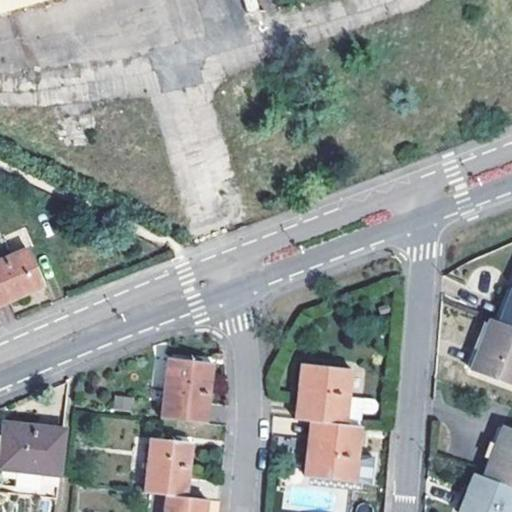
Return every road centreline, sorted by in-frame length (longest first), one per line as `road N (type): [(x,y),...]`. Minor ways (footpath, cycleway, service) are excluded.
road 1 (residential): [(404,511),(423,249),(418,217)]
road 2 (residential): [(0,387),(234,291)]
road 3 (residential): [(221,258),(0,350)]
road 4 (residential): [(234,291),(248,431),(240,511)]
road 5 (residential): [(413,186),(221,258)]
road 6 (residential): [(234,291),(418,217)]
